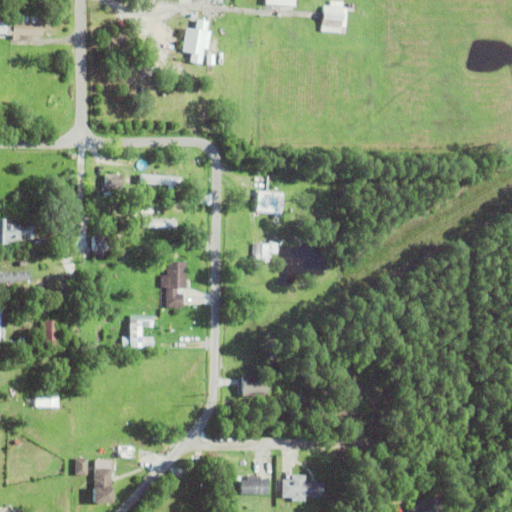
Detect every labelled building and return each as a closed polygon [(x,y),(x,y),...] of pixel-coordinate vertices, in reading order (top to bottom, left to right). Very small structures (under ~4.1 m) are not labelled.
[(345,34),(321,32),(323,6),(330,6),(331,0),(343,2),(343,7),(343,8),(348,8),(345,34)] [(182,16),(187,8),(199,15),(194,23),(182,16)] [(18,39),(11,39),(11,36),(5,35),(5,33),(0,33),(1,22),(6,22),(6,21),(19,21),(19,14),(35,15),(35,24),(42,24),(42,36),(18,36),(18,39)] [(211,31),(208,50),(204,49),(201,64),(189,62),(190,53),(182,52),(186,27),(195,29),(197,19),(208,21),(207,30),(211,31)] [(206,54),(214,54),(214,65),(206,65),(206,54)] [(141,184),(183,186),(183,175),(141,174),(141,184)] [(104,188),(104,175),(122,175),(122,189),(104,188)] [(256,211),(257,192),(283,193),(282,213),(256,211)] [(23,226),(34,226),(33,239),(14,238),(14,243),(7,243),(7,244),(0,244),(0,219),(3,219),(3,223),(14,223),(14,227),(23,227),(23,226)] [(141,228),(141,220),(175,220),(175,229),(141,228)] [(102,252),(96,252),(96,251),(92,251),(92,237),(107,237),(107,252),(102,252)] [(39,239),(54,239),(54,248),(39,248),(39,239)] [(252,260),(253,243),(260,244),(259,260),(252,260)] [(177,289),(177,294),(183,294),(182,308),(166,308),(166,288),(161,288),(161,276),(166,276),(166,262),(186,262),(185,289),(177,289)] [(0,274),(29,272),(30,282),(0,285),(0,274)] [(141,327),(141,338),(153,338),(153,348),(122,348),(122,338),(128,338),(129,320),(129,321),(130,316),(153,316),(153,327),(141,327)] [(43,321),(57,321),(57,346),(44,346),(43,321)] [(269,376),(242,376),(242,394),(269,395),(269,376)] [(345,386),(363,386),(364,401),(346,401),(345,386)] [(59,407),(60,396),(37,395),(36,407),(59,407)] [(75,476),(76,459),(87,459),(87,476),(75,476)] [(111,489),(111,505),(92,505),(93,489),(94,489),(94,469),(95,461),(110,461),(110,469),(111,469),(111,489)] [(316,482),(316,483),(323,483),(323,498),(305,498),(305,503),(291,502),(291,499),(281,499),(281,480),(291,480),(291,475),(306,476),(305,482),(316,482)] [(268,479),(268,495),(240,496),(240,481),(246,481),(246,477),(261,477),(261,479),(268,479)] [(407,511),(441,492),(449,506),(439,511),(407,511)]
